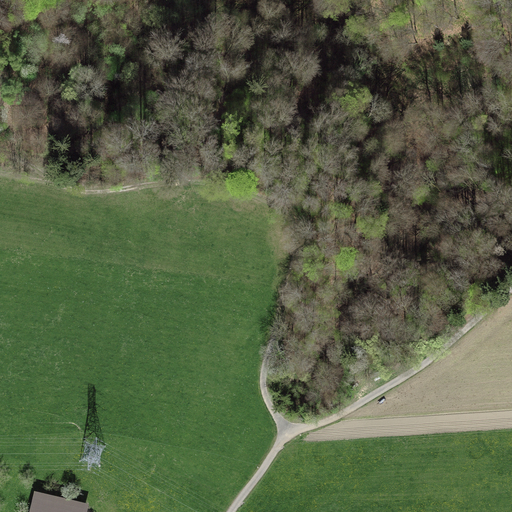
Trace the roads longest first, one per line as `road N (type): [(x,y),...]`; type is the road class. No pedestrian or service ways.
road 1 (track): [(284,434),(262,386),(292,258),(280,210),(203,181),(95,193),(45,182)]
road 2 (track): [(511,289),(415,370),(284,434)]
